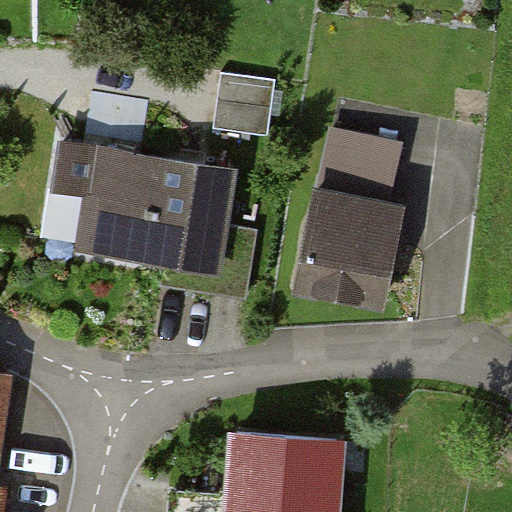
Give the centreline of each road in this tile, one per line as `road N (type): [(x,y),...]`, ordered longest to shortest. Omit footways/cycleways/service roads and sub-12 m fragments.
road 1 (residential): [(511,372),(485,362),(337,355),(122,396)]
road 2 (residential): [(122,396),(0,339)]
